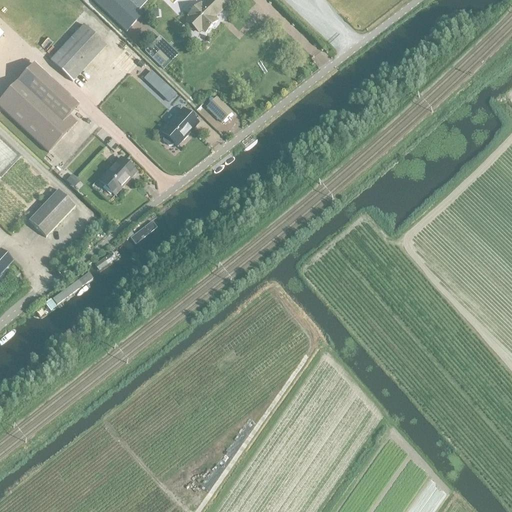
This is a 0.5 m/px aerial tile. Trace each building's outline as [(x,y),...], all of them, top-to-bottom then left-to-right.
[(189,18),(187,20),(200,34),(202,31),(205,34),(218,21),(215,19),(228,6),(221,0),(207,0),(203,4),(202,3),(187,17),(189,18)] [(148,19),(157,18),(156,9),(147,10),(148,19)] [(83,25),(49,61),(72,82),(105,46),(83,25)] [(152,44),(145,52),(148,55),(164,70),(179,55),(165,42),(157,49),(156,48),(152,44)] [(34,64),(0,100),(0,108),(48,154),(77,123),(69,116),(78,106),(34,64)] [(216,98),(213,101),(206,108),(222,124),(232,113),(216,98)] [(182,109),(160,132),(164,136),(163,137),(163,142),(168,147),(173,146),(174,145),(176,148),(199,124),(182,109)] [(136,173),(120,158),(98,182),(114,197),(136,173)] [(46,238),(48,237),(75,208),(57,191),(28,222),(46,238)] [(149,223),(115,249),(123,260),(158,234),(149,223)] [(123,260),(115,249),(85,270),(95,282),(123,260)] [(0,274),(12,262),(1,251),(0,251),(0,274)] [(43,304),(51,314),(95,282),(85,270),(43,304)]
